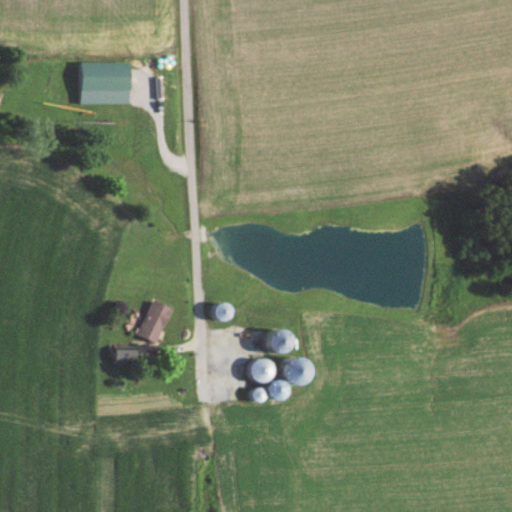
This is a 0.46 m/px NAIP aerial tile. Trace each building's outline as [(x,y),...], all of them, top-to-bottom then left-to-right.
[(121,109),(122,67),(73,67),(72,109),(121,109)] [(163,314),(144,306),(129,340),(148,348),(163,314)] [(269,334),(254,346),(261,355),(276,343),(269,334)] [(106,367),(126,368),(126,352),(107,351),(106,367)] [(277,388),(294,383),(288,364),(271,369),(277,388)] [(264,365),(242,366),(243,388),(264,387),(264,365)]
